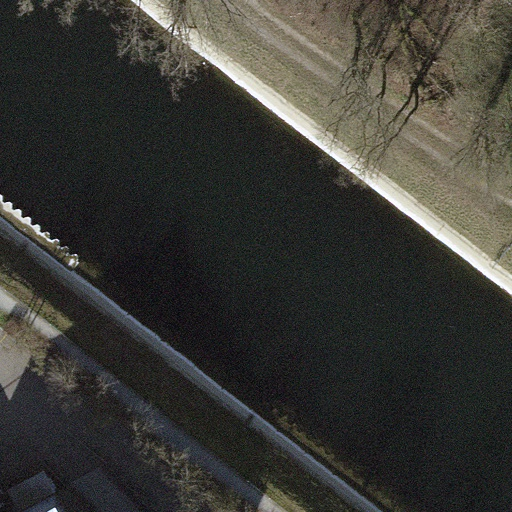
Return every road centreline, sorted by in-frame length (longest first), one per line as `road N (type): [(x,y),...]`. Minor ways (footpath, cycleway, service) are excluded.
road 1 (track): [(0,297),(276,511)]
road 2 (track): [(239,0),(511,194)]
